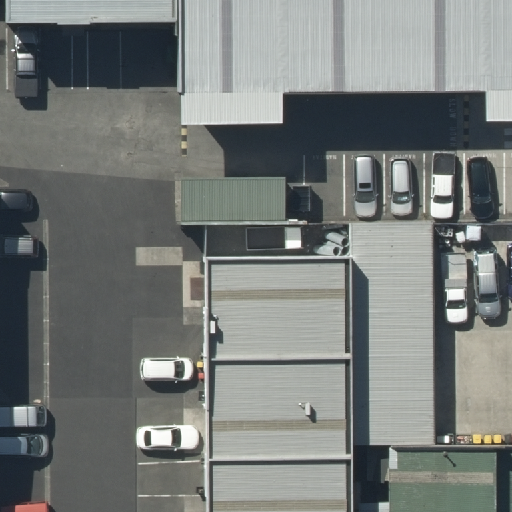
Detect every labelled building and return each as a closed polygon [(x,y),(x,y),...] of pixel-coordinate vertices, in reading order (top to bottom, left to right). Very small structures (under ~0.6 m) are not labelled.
[(511,0),(2,0),(3,17),(180,19),(180,90),(511,88),(511,0)] [(285,178),(179,181),(180,218),(281,216),(286,218),(285,178)] [(349,260),(350,448),(433,448),(431,220),(348,221),(349,260)] [(349,260),(198,260),(191,511),(349,511),(350,448),(349,260)] [(511,511),(511,454),(388,455),(388,511),(511,511)]
